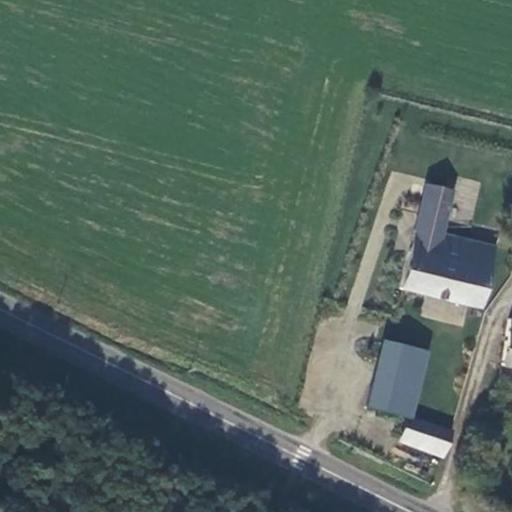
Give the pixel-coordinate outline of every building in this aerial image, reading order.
[(394,294),(427,302),(473,314),(480,284),(507,289),(511,264),(511,258),(409,235),(394,294)] [(377,350),(414,358),(427,302),(394,294),(391,293),(377,350)] [(497,368),(497,370),(511,372),(511,324),(504,323),(502,337),(497,368)] [(484,366),(497,368),(502,337),(487,337),(484,366)] [(377,350),(361,413),(404,422),(398,442),(439,458),(446,435),(425,426),(437,364),(414,358),(377,350)]
